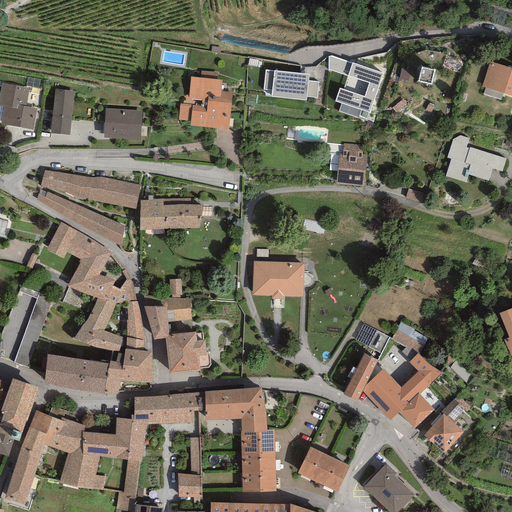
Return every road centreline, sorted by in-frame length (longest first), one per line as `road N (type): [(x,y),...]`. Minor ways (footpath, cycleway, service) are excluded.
road 1 (residential): [(0,183),(111,246),(135,273),(167,389)]
road 2 (tertiary): [(379,425),(316,388),(167,389)]
road 3 (tertiary): [(167,389),(101,398),(48,388)]
